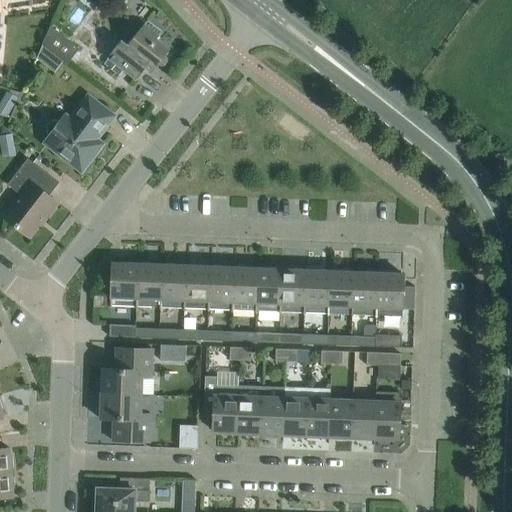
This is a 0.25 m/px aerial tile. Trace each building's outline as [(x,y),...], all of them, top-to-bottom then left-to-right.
[(170,50),(156,39),(162,31),(147,20),(127,46),(121,41),(108,57),(136,79),(145,69),(151,73),(158,64),(160,66),(164,65),(167,61),(167,57),(165,56),(170,50)] [(79,48),(50,26),(42,44),(54,54),(67,64),(79,48)] [(42,44),(36,58),(45,65),(54,54),(42,44)] [(8,92),(0,104),(0,112),(8,117),(19,98),(8,92)] [(82,172),(103,144),(96,139),(114,116),(88,96),(71,119),(66,115),(60,122),(56,120),(52,121),(49,124),(47,128),(47,132),(50,135),(44,143),(82,172)] [(15,135),(2,137),(5,159),(18,157),(15,135)] [(59,203),(49,196),(59,182),(28,158),(7,185),(20,195),(3,217),(29,237),(44,218),(46,220),(59,203)] [(136,308),(138,263),(113,262),(113,280),(111,280),(110,307),(112,307),(112,305),(136,306),(136,308)] [(160,309),(162,264),(138,263),(136,308),(137,308),(137,306),(160,307),(160,309)] [(184,310),(186,265),(162,264),(160,309),(161,309),(161,307),(184,308),(184,310)] [(208,311),(210,266),(186,265),(184,310),(185,310),(185,308),(208,308),(208,311)] [(232,312),(234,267),(210,266),(208,311),(209,311),(209,308),(232,309),(232,312)] [(256,312),(258,268),(234,267),(232,312),(233,312),(233,309),(256,310),(256,312)] [(280,313),(282,269),(258,268),(256,312),(257,313),(257,310),(280,311),(280,313)] [(304,314),(306,270),(282,269),(280,313),(281,313),(281,311),(304,312),(304,314)] [(328,315),(330,271),(306,270),(304,314),(305,314),(305,312),(328,313),(328,315)] [(352,316),(354,272),(330,271),(328,315),(329,315),(329,313),(352,314),(352,316)] [(376,317),(378,272),(354,272),(352,316),(353,316),(353,314),(376,315),(376,317)] [(402,316),(403,291),(402,291),(403,273),(378,272),(376,317),(377,317),(377,315),(402,316)] [(105,307),(105,296),(94,295),(94,306),(105,307)] [(135,337),(136,328),(136,325),(110,324),(109,336),(135,337)] [(364,327),(363,336),(375,337),(375,334),(376,325),(366,324),(364,327)] [(160,329),(136,328),(135,337),(159,338),(160,329)] [(183,339),(184,330),(160,329),(159,338),(183,339)] [(207,340),(208,330),(184,330),(183,339),(207,340)] [(231,341),(232,331),(208,330),(207,340),(231,341)] [(255,342),(256,332),(232,331),(231,341),(255,342)] [(279,343),(279,333),(256,332),(255,342),(279,343)] [(303,344),(303,334),(279,333),(279,343),(303,344)] [(327,345),(328,335),(303,334),(303,344),(327,345)] [(401,347),(401,335),(375,334),(375,337),(375,346),(401,347)] [(351,345),(352,336),(328,335),(327,345),(351,345)] [(375,337),(363,336),(352,336),(351,345),(375,346),(375,337)] [(152,377),(153,349),(116,347),(115,369),(102,368),(101,382),(97,381),(97,393),(142,395),(143,376),(152,377)] [(240,360),(241,347),(230,347),(230,360),(240,360)] [(251,360),(251,348),(241,347),(240,360),(251,360)] [(286,362),(286,349),(276,349),(275,361),(286,362)] [(296,362),(297,349),(286,349),(286,362),(296,362)] [(331,364),(332,351),(321,350),(321,363),(331,364)] [(342,364),(342,351),(332,351),(331,364),(342,364)] [(377,365),(377,352),(367,352),(366,365),(377,365)] [(400,366),(401,353),(377,352),(377,365),(400,366)] [(238,431),(239,386),(217,385),(217,376),(205,376),(204,408),(215,408),(214,431),(217,431),(217,434),(234,435),(234,431),(238,431)] [(402,379),(402,390),(412,390),(412,380),(402,379)] [(260,436),(262,387),(239,386),(238,431),(247,432),(247,435),(260,436)] [(283,433),(285,388),(262,387),(260,436),(273,436),(273,433),(283,433)] [(306,438),(308,389),(285,388),(283,433),(293,434),(293,437),(306,438)] [(329,435),(330,400),(330,390),(308,389),(306,438),(319,438),(319,435),(329,435)] [(398,438),(399,402),(399,392),(376,391),(376,401),(374,437),(378,437),(377,440),(394,441),(394,437),(398,438)] [(150,442),(151,414),(141,413),(142,395),(97,393),(96,405),(100,405),(100,419),(113,419),(112,440),(150,442)] [(351,439),(353,401),(330,400),(329,435),(338,435),(338,439),(351,439)] [(374,437),(376,401),(353,401),(351,439),(364,440),(365,436),(374,437)] [(9,448),(0,448),(0,472),(14,472),(12,456),(10,456),(9,448)] [(0,497),(13,497),(12,488),(15,488),(14,472),(0,472),(0,497)] [(149,501),(150,479),(120,478),(119,489),(97,488),(96,511),(134,511),(134,501),(149,501)] [(183,499),(182,511),(195,511),(196,499),(183,499)]
